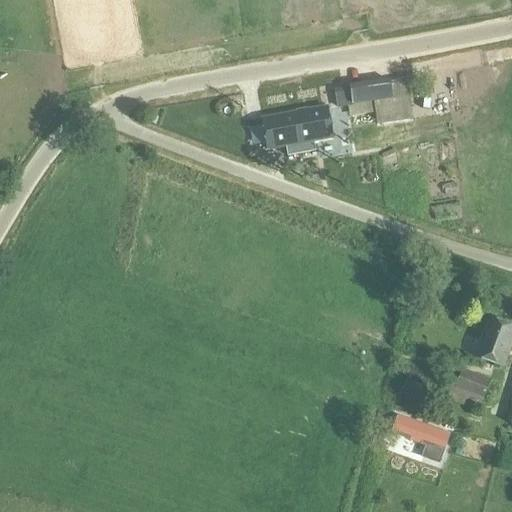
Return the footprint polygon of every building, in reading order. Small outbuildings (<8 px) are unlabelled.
[(350,88),(334,91),(338,111),(372,105),(377,104),(410,99),(407,80),(391,82),(391,80),(374,83),(369,84),(350,87),(350,88)] [(327,110),(295,116),(300,146),(333,140),(327,110)] [(268,152),(300,146),(295,116),(263,122),(268,152)] [(511,328),(489,320),(475,359),(504,370),(511,347),(511,328)] [(463,372),(455,391),(483,401),(490,382),(463,372)] [(407,382),(401,394),(421,403),(426,390),(407,382)] [(454,443),(402,427),(396,446),(432,456),(428,469),(444,474),(454,443)]
